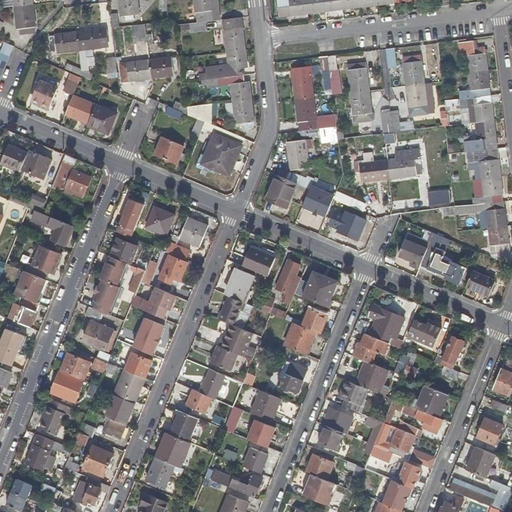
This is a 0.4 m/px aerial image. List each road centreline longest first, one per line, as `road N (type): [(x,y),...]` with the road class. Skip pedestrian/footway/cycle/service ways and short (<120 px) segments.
road 1 (residential): [(123,163),(0,463)]
road 2 (residential): [(111,511),(236,213)]
road 3 (residential): [(270,511),(367,267)]
road 4 (residential): [(262,39),(498,10)]
road 5 (residential): [(502,327),(426,511)]
road 6 (residential): [(262,39),(266,137),(236,213)]
road 7 (residential): [(367,267),(502,327)]
road 8 (residential): [(236,213),(367,267)]
road 9 (residential): [(0,111),(123,163)]
road 10 (residential): [(123,163),(236,213)]
